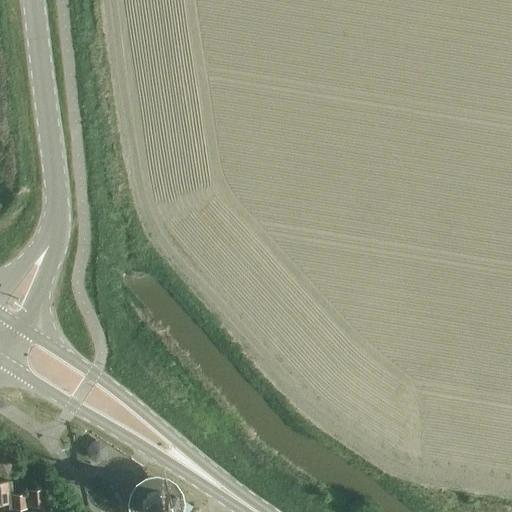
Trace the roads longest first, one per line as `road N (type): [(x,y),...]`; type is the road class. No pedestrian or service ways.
road 1 (tertiary): [(0,322),(57,218),(32,0)]
road 2 (secondary): [(255,511),(0,341)]
